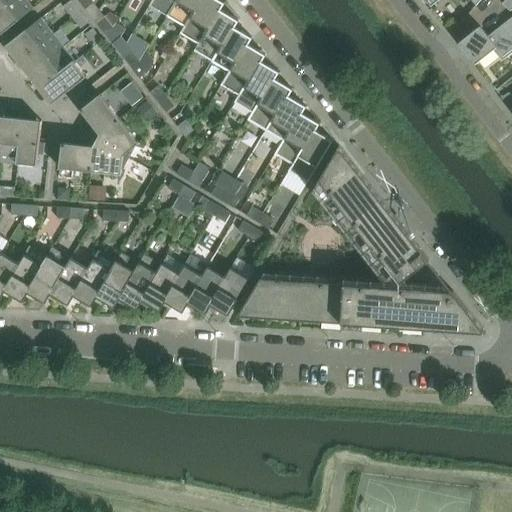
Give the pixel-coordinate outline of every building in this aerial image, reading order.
[(0,34),(1,35),(33,10),(25,0),(14,0),(0,11),(0,34)] [(0,0),(0,11),(14,0),(0,0)] [(94,4),(90,0),(77,0),(85,10),(94,4)] [(186,28),(202,0),(178,0),(176,4),(175,3),(167,17),(168,18),(168,17),(185,27),(186,28)] [(199,44),(221,10),(225,3),(219,0),(202,0),(186,28),(185,27),(180,34),(182,35),(182,34),(198,44),(199,44)] [(511,11),(511,9),(511,0),(506,0),(502,4),(511,11)] [(80,12),(71,1),(63,7),(72,18),(80,12)] [(212,63),(234,27),(235,28),(239,21),(221,10),(199,44),(198,44),(193,52),(195,53),(195,52),(211,62),(212,63)] [(89,23),(80,12),(72,18),(81,29),(89,23)] [(113,28),(105,17),(96,24),(104,34),(113,28)] [(511,18),(488,37),(480,27),(459,43),(463,48),(464,47),(466,50),(465,51),(476,64),(496,48),(503,58),(511,50),(511,18)] [(17,62),(53,34),(41,19),(8,44),(14,51),(11,53),(17,62)] [(230,73),(248,44),(249,45),(253,38),(235,28),(234,27),(212,63),(228,72),(230,73)] [(121,38),(113,28),(104,34),(112,45),(121,38)] [(102,41),(93,29),(86,35),(94,46),(102,41)] [(53,34),(17,62),(24,70),(28,75),(26,76),(27,77),(64,48),(53,34)] [(239,97),(261,62),(262,62),(266,55),(249,45),(248,44),(230,73),(228,72),(220,86),(222,87),(222,86),(238,96),(239,97)] [(64,48),(27,77),(29,76),(33,82),(39,90),(75,61),(64,48)] [(140,62),(132,52),(123,59),(131,69),(140,62)] [(55,102),(88,76),(75,61),(39,90),(46,98),(50,95),(55,102)] [(148,72),(140,62),(131,69),(139,79),(148,72)] [(253,114),(275,79),(276,79),(280,73),(262,62),(261,62),(239,97),(238,96),(234,103),(235,104),(236,103),(252,113),(253,114)] [(267,131),(288,96),(289,96),(293,90),(276,79),(275,79),(253,114),(252,113),(248,120),(249,121),(250,121),(266,130),(265,131),(267,131)] [(167,96),(159,86),(150,93),(158,103),(167,96)] [(120,119),(101,95),(81,110),(100,135),(120,119)] [(175,107),(167,96),(158,103),(166,113),(175,107)] [(285,141),(302,113),(303,114),(307,107),(289,96),(288,96),(267,131),(283,141),(285,141)] [(158,114),(147,101),(137,109),(148,122),(158,114)] [(294,165),(315,130),(316,131),(320,124),(303,114),(302,113),(285,141),(283,141),(275,154),(276,155),(277,155),(293,164),(294,165)] [(18,166),(23,119),(13,118),(12,122),(5,121),(0,163),(18,166)] [(37,168),(40,141),(41,126),(32,125),(33,120),(23,119),(18,166),(37,168)] [(139,144),(120,119),(100,135),(97,140),(131,160),(131,159),(129,158),(135,147),(139,144)] [(194,131),(186,121),(177,127),(185,138),(194,131)] [(308,183),(333,141),(316,131),(315,130),(294,165),(293,164),(289,172),(290,172),(307,182),(308,183)] [(131,160),(97,140),(95,139),(95,141),(96,142),(93,147),(90,172),(122,175),(122,170),(128,159),(130,160),(131,160)] [(90,172),(93,147),(62,144),(60,169),(90,172)] [(430,261),(379,197),(339,146),(319,180),(401,283),(427,262),(427,263),(430,261)] [(188,181),(193,172),(182,165),(177,175),(188,181)] [(199,188),(205,179),(193,172),(188,181),(199,188)] [(179,195),(185,186),(173,180),(168,189),(179,195)] [(234,209),(245,191),(233,185),(228,193),(223,202),(234,209)] [(190,202),(196,193),(185,186),(179,195),(190,202)] [(223,202),(228,193),(217,186),(212,195),(223,202)] [(0,196),(14,197),(15,188),(1,187),(0,196)] [(105,202),(106,187),(89,187),(87,201),(105,202)] [(69,201),(70,189),(58,188),(57,200),(69,201)] [(214,216),(220,207),(209,200),(203,210),(214,216)] [(24,216),(25,205),(12,204),(11,215),(24,216)] [(37,217),(38,206),(25,205),(24,216),(37,217)] [(225,223),(231,214),(220,207),(214,216),(225,223)] [(258,223),(264,214),(252,207),(247,216),(258,223)] [(70,219),(71,208),(58,208),(57,218),(70,219)] [(83,220),(84,209),(71,208),(70,219),(83,220)] [(116,222),(117,211),(104,211),(103,221),(116,222)] [(129,223),(130,212),(117,211),(116,222),(129,223)] [(269,229),(275,220),(264,214),(258,223),(269,229)] [(249,237),(255,228),(244,221),(238,230),(249,237)] [(260,244),(266,234),(255,228),(249,237),(260,244)] [(28,294),(43,266),(42,265),(48,256),(30,246),(19,264),(20,264),(5,292),(11,296),(9,299),(10,300),(12,296),(23,303),(28,294)] [(97,299),(117,262),(116,261),(99,251),(88,269),(89,269),(74,297),(80,300),(78,304),(79,305),(81,301),(92,307),(97,299)] [(120,300),(140,263),(139,263),(122,252),(116,261),(117,262),(97,299),(102,302),(100,306),(102,306),(104,302),(115,309),(120,300)] [(5,292),(20,264),(19,264),(3,254),(0,258),(0,300),(0,301),(5,292)] [(143,302),(163,264),(162,264),(144,254),(139,263),(140,263),(120,300),(125,303),(123,307),(125,308),(127,304),(138,310),(143,302)] [(165,303),(181,275),(180,274),(185,265),(167,255),(163,264),(143,302),(148,305),(146,309),(147,309),(148,309),(150,306),(161,312),(165,303)] [(50,295),(66,267),(65,267),(48,256),(42,265),(43,266),(28,294),(34,298),(31,301),(33,302),(35,298),(46,304),(50,295)] [(74,297),(89,269),(88,269),(70,258),(65,267),(66,267),(50,295),(56,298),(54,302),(55,303),(58,299),(69,306),(74,297)] [(188,305),(203,276),(202,276),(185,265),(180,274),(181,275),(165,303),(171,306),(169,310),(170,311),(173,307),(183,313),(188,305)] [(211,306),(226,278),(225,277),(208,267),(202,276),(203,276),(188,305),(194,308),(192,312),(193,313),(196,309),(206,315),(211,306)] [(229,316),(250,280),(231,268),(225,277),(226,278),(211,306),(217,309),(215,313),(216,314),(218,310),(229,316)] [(480,325),(453,291),(260,279),(241,311),(242,311),(238,316),(240,317),(245,309),(260,310),(260,318),(321,322),(322,314),(341,316),(341,323),(362,325),(363,317),(382,318),(382,326),(403,328),(403,320),(423,321),(422,329),(425,329),(486,333),(480,325)]
